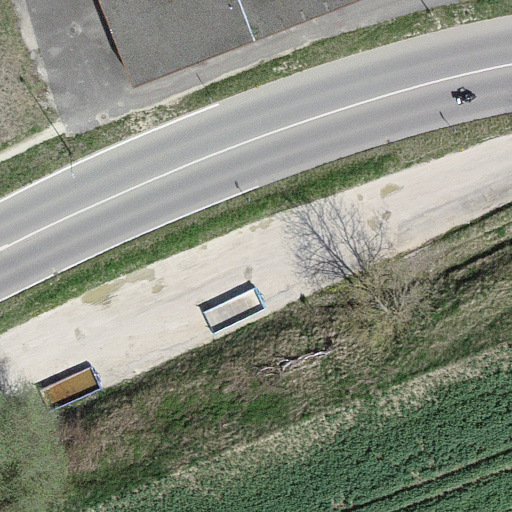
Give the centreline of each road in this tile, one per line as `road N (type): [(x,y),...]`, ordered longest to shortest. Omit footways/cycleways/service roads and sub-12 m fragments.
road 1 (primary): [(0,266),(140,194),(311,123),(511,76)]
road 2 (track): [(309,275),(398,282),(511,233)]
